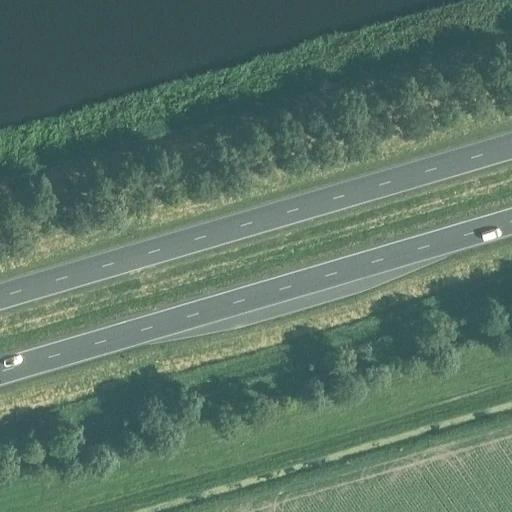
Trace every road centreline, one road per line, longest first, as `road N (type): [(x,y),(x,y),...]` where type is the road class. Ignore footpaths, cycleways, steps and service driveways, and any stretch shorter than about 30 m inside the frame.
road 1 (trunk): [(0,374),(511,223)]
road 2 (trunk): [(511,141),(0,290)]
